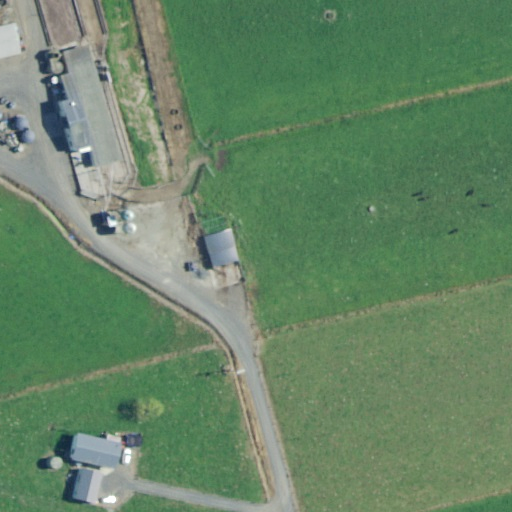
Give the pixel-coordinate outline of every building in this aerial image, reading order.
[(0,57),(17,52),(10,24),(0,26),(0,57)] [(116,162),(89,45),(63,51),(68,73),(59,75),(64,99),(57,101),(70,155),(87,151),(91,168),(116,162)] [(34,112),(24,106),(18,117),(28,123),(34,112)] [(38,146),(18,130),(8,142),(28,158),(38,146)] [(131,225),(118,221),(115,234),(128,237),(131,225)] [(237,263),(229,230),(203,236),(211,269),(237,263)] [(117,444),(74,434),(68,459),(111,469),(117,444)] [(100,473),(80,468),(73,498),(93,503),(100,473)]
